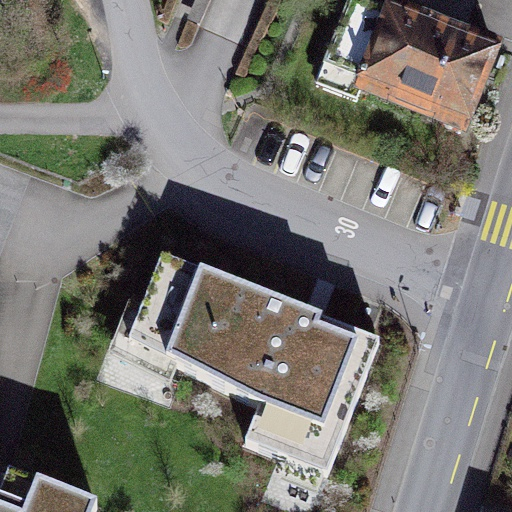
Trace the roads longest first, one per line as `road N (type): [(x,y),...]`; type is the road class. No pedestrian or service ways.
road 1 (residential): [(123,0),(155,120),(197,166),(245,196),(485,296)]
road 2 (residential): [(485,296),(425,511)]
